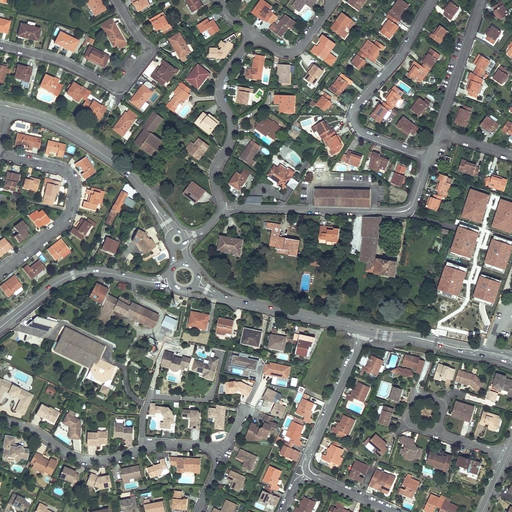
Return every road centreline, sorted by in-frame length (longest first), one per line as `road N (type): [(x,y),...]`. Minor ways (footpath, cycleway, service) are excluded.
road 1 (residential): [(0,423),(84,459),(105,461),(158,444),(205,445),(217,464),(199,511)]
road 2 (residential): [(428,157),(408,210),(224,209)]
road 3 (residential): [(116,0),(150,47),(119,89),(54,58),(0,44)]
road 4 (residential): [(433,0),(352,119),(364,134),(428,157)]
road 5 (secondary): [(171,231),(113,161),(51,121),(5,109)]
road 6 (residential): [(0,270),(65,220),(75,183),(62,166),(0,151)]
road 7 (residential): [(224,209),(215,171),(231,121),(219,83),(255,36)]
road 8 (secondary): [(365,330),(219,296),(195,283)]
road 9 (residential): [(150,282),(93,269),(73,273),(0,326)]
road 10 (residential): [(365,330),(306,458),(313,474)]
road 11 (residential): [(438,130),(481,0)]
